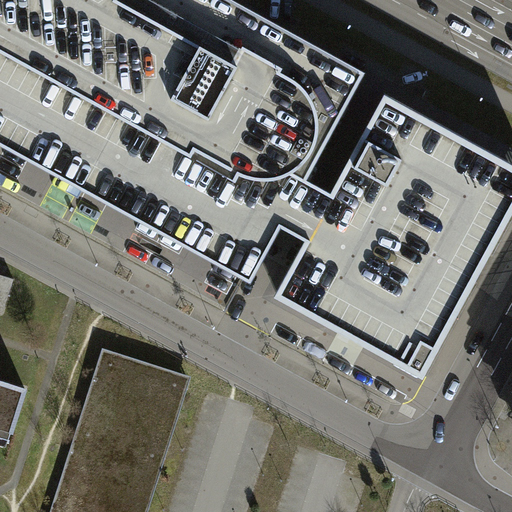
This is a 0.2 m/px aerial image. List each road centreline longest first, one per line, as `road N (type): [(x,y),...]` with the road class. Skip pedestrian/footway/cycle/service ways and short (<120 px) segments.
road 1 (unclassified): [(426,460),(0,231)]
road 2 (unknown): [(348,226),(403,149),(451,163),(454,185),(443,210),(392,289),(352,275),(338,247)]
road 3 (unknown): [(212,0),(292,47),(311,83),(288,137),(269,156),(235,162),(201,150)]
road 4 (unknown): [(194,198),(0,93)]
road 5 (unclassified): [(511,304),(426,460)]
road 6 (unknown): [(150,59),(0,0)]
road 7 (unknown): [(242,362),(264,262),(243,209)]
road 8 (unknown): [(243,209),(253,192),(268,188),(348,226)]
